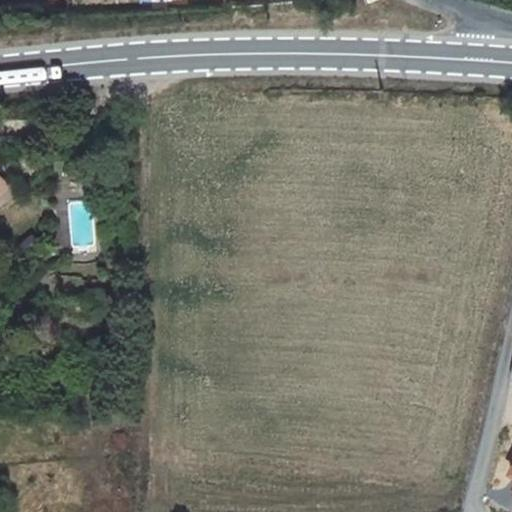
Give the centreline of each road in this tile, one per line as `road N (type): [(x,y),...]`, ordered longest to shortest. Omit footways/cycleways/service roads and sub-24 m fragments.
road 1 (secondary): [(511,68),(260,57),(0,76)]
road 2 (residential): [(470,511),(511,319)]
